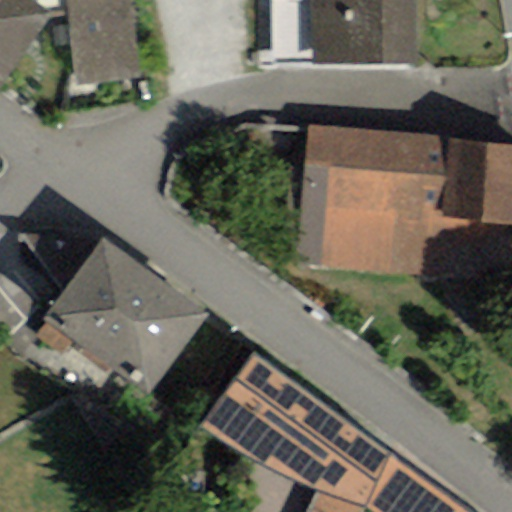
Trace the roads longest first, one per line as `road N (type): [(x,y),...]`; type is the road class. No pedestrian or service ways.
road 1 (residential): [(73,169),(511,499)]
road 2 (residential): [(73,169),(249,100),(511,94)]
